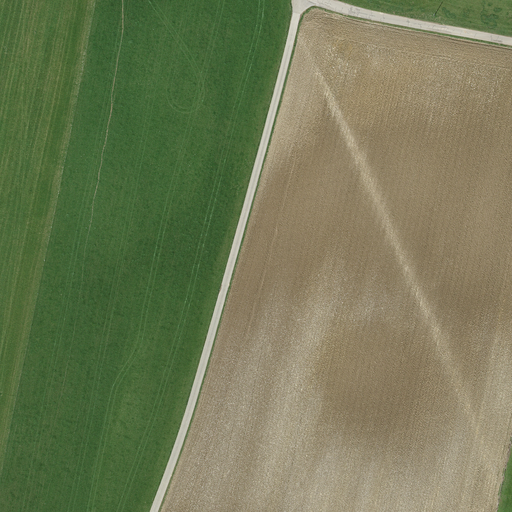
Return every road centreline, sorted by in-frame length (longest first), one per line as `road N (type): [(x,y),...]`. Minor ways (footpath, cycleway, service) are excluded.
road 1 (track): [(154,511),(278,89),(295,0)]
road 2 (unclassified): [(511,43),(316,0)]
